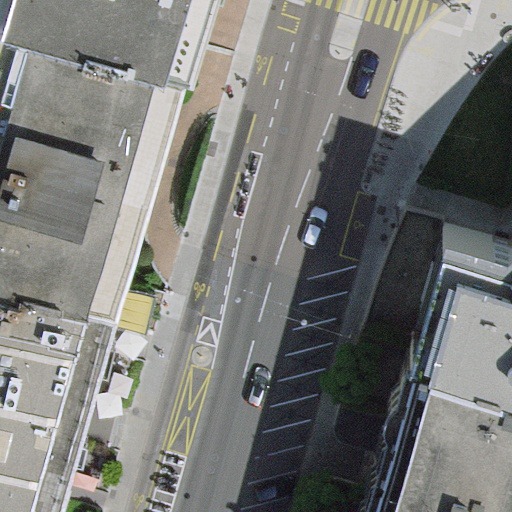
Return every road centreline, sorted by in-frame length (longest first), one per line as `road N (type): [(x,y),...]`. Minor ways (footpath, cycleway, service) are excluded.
road 1 (residential): [(211,511),(306,175)]
road 2 (residential): [(306,175),(375,62),(394,0)]
road 3 (residential): [(328,0),(314,48),(306,175)]
